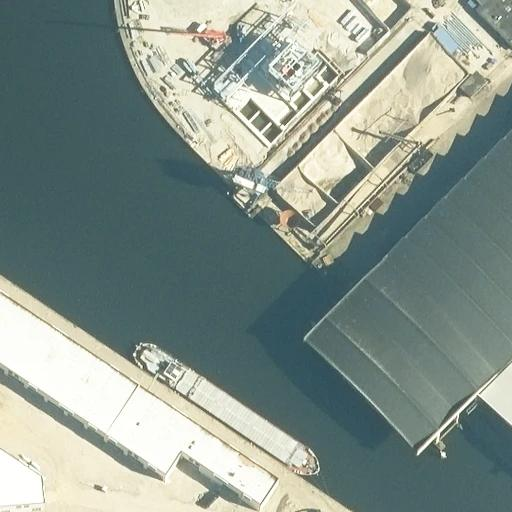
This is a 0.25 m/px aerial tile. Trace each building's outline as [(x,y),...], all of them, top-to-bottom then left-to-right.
[(511,0),(472,0),(481,8),(477,12),(511,47),(511,0)] [(334,66),(304,37),(277,65),(307,94),(334,66)] [(344,102),(397,52),(387,41),(334,92),(344,102)] [(243,95),(260,77),(247,64),(230,82),(243,95)] [(469,99),(484,84),(474,74),(459,89),(469,99)] [(511,134),(379,267),(479,367),(511,399),(511,134)] [(0,299),(0,372),(164,483),(180,459),(257,511),(259,511),(277,486),(0,299)] [(0,511),(14,511),(43,510),(41,483),(0,456),(0,511)]
